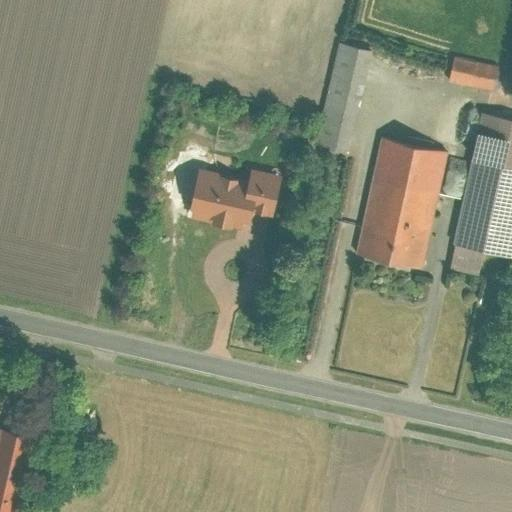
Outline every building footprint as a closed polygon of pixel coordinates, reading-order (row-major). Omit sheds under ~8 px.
[(360,45),(340,41),(318,142),(338,146),(360,45)] [(500,66),(454,56),(449,77),(495,87),(500,66)] [(511,117),(485,111),(457,240),(511,252),(511,117)] [(447,149),(385,136),(362,247),(423,260),(447,149)] [(252,182),(204,172),(196,210),(255,223),(261,193),(280,197),(285,172),(255,166),(252,182)] [(31,430),(0,425),(0,426),(0,507),(17,510),(31,430)]
